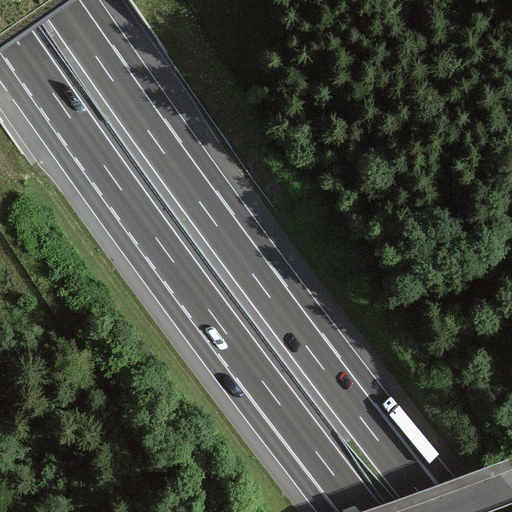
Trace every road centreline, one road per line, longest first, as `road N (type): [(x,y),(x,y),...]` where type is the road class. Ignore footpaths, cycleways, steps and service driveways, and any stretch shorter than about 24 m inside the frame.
road 1 (motorway): [(0,20),(362,511)]
road 2 (motorway): [(0,65),(46,141),(319,511)]
road 3 (motorway): [(477,511),(314,313),(163,147)]
road 4 (motorway): [(434,511),(163,147)]
road 5 (motorway): [(163,147),(60,0)]
